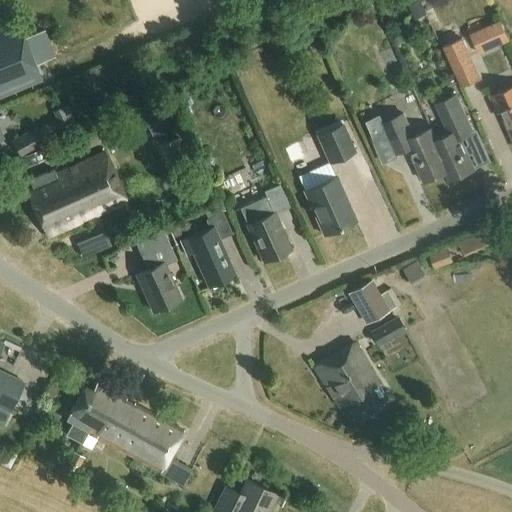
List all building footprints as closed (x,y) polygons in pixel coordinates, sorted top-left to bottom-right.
[(420,1),(408,7),(415,20),(427,15),(420,1)] [(0,97),(40,82),(34,65),(23,39),(15,19),(0,24),(0,97)] [(500,21),(470,34),(476,49),(506,36),(500,21)] [(451,44),(443,48),(454,72),(462,89),(474,84),(466,67),(472,64),(461,39),(451,44)] [(511,86),(488,97),(497,117),(502,114),(511,135),(511,86)] [(449,134),(436,140),(436,141),(441,153),(438,154),(445,172),(449,180),(474,169),(461,138),(473,132),(457,94),(436,103),(449,134)] [(159,98),(138,107),(153,140),(174,131),(159,98)] [(436,141),(436,140),(431,129),(414,137),(403,112),(382,122),(396,154),(409,148),(424,181),(445,172),(438,154),(441,153),(436,141)] [(343,122),(315,134),(329,163),(356,151),(343,122)] [(43,143),(35,128),(12,141),(20,156),(43,143)] [(301,141),(287,146),(294,165),(308,159),(301,141)] [(28,166),(45,159),(42,150),(24,157),(28,166)] [(125,202),(103,152),(54,174),(53,172),(29,182),(37,200),(32,202),(47,237),(125,202)] [(207,170),(214,167),(209,157),(202,161),(207,170)] [(356,220),(336,177),(303,191),(323,235),(356,220)] [(291,250),(275,215),(289,209),(279,185),(260,193),(264,202),(242,211),(248,224),(247,225),(263,262),(291,250)] [(227,210),(223,203),(218,205),(222,212),(227,210)] [(230,235),(221,213),(204,221),(208,229),(179,242),(185,257),(193,254),(209,287),(235,275),(219,240),(230,235)] [(458,245),(463,257),(500,241),(495,229),(458,245)] [(153,312),(181,300),(165,266),(176,260),(167,240),(139,253),(147,270),(136,274),(153,312)] [(429,257),(434,271),(453,264),(448,250),(429,257)] [(401,271),(412,288),(427,279),(416,261),(401,271)] [(371,279),(346,293),(365,325),(390,311),(371,279)] [(370,334),(378,348),(406,333),(398,318),(370,334)] [(315,367),(312,369),(337,411),(345,406),(356,423),(362,420),(382,407),(376,398),(384,394),(378,384),(379,384),(355,343),(315,367)] [(0,425),(1,426),(8,414),(8,413),(22,384),(0,372),(0,347),(1,346),(0,345),(0,425)] [(83,389),(64,422),(71,425),(65,437),(81,445),(87,434),(88,433),(97,438),(96,440),(160,475),(168,459),(182,434),(184,431),(134,404),(133,405),(126,401),(127,399),(97,383),(95,386),(91,393),(83,389)] [(73,452),(67,463),(79,469),(84,459),(73,452)] [(212,511),(268,511),(275,497),(245,482),(238,496),(224,489),(212,511)]
